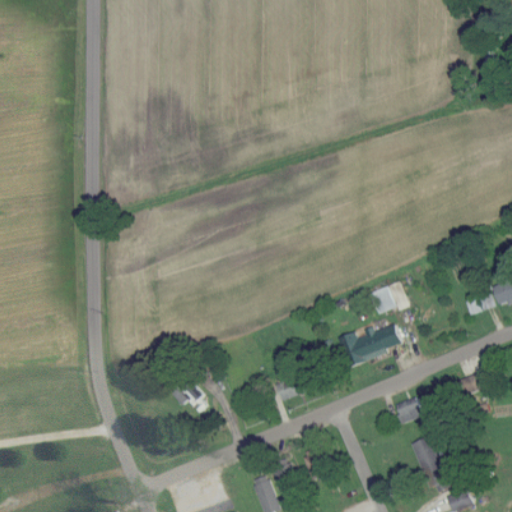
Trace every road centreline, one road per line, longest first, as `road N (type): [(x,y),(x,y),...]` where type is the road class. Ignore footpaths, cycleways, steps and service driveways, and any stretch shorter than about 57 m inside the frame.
road 1 (residential): [(150,511),(99,373),(94,0)]
road 2 (residential): [(142,493),(511,331)]
